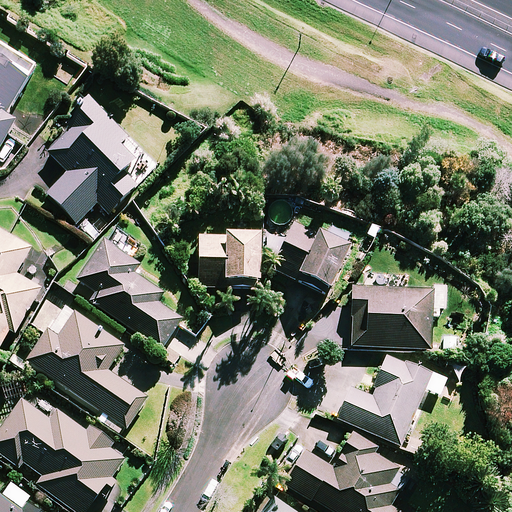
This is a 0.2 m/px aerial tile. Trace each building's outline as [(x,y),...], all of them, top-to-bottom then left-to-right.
[(10,111),(38,64),(0,41),(0,149),(20,116),(10,111)] [(129,134),(92,95),(74,112),(67,132),(48,150),(69,171),(48,190),(78,222),(99,201),(109,212),(127,194),(113,180),(138,156),(122,140),(129,134)] [(44,122),(31,113),(16,135),(29,144),(44,122)] [(247,230),(247,217),(233,216),(233,235),(199,235),(198,286),(225,287),(225,291),(260,292),(261,230),(247,230)] [(326,293),(350,242),(345,240),(349,231),(332,223),(328,232),(317,227),(315,231),(294,221),(272,268),(326,293)] [(33,247),(0,227),(0,345),(1,346),(11,329),(16,332),(43,287),(18,272),(33,247)] [(129,255),(106,240),(80,279),(100,292),(94,301),(163,348),(183,318),(158,300),(164,291),(140,274),(136,261),(129,255)] [(432,314),(440,315),(440,307),(445,307),(446,289),(354,285),(351,345),(431,348),(432,314)] [(126,344),(67,303),(28,359),(127,428),(149,397),(109,369),(126,344)] [(446,379),(387,353),(369,395),(351,387),(337,417),(401,445),(426,388),(439,394),(446,379)] [(113,445),(118,438),(94,422),(90,428),(59,406),(51,416),(24,396),(0,429),(0,451),(20,466),(24,460),(45,475),(39,483),(78,511),(86,511),(102,491),(107,494),(117,480),(113,476),(128,455),(113,445)] [(386,451),(352,431),(333,465),(305,449),(285,483),(334,511),(403,511),(391,505),(399,491),(388,485),(400,464),(384,455),(386,451)] [(47,511),(29,500),(35,490),(13,477),(4,492),(0,489),(0,511),(47,511)] [(298,511),(278,498),(268,511),(298,511)]
